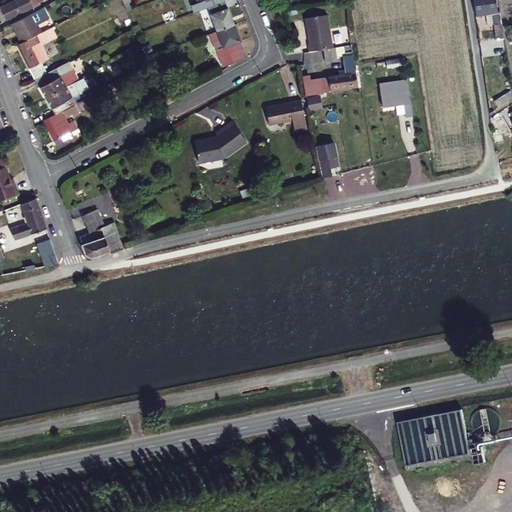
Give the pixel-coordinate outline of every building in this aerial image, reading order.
[(41,0),(17,0),(3,7),(2,5),(0,6),(0,23),(1,24),(34,7),(33,4),(41,0)] [(473,0),(476,19),(486,18),(492,17),(495,37),(489,38),(489,33),(482,34),(484,45),(503,42),(499,15),(497,15),(495,0),(473,0)] [(235,26),(226,2),(209,8),(218,32),(235,26)] [(22,44),(42,34),(37,26),(49,20),(44,9),(12,25),(22,44)] [(306,45),(307,52),(332,48),(327,16),(304,19),(308,44),(306,45)] [(486,18),(489,33),(489,38),(495,37),(492,17),(486,18)] [(247,60),(235,26),(218,32),(224,48),(219,50),(226,71),(247,60)] [(56,37),(52,29),(42,34),(20,46),(34,75),(35,74),(38,80),(48,75),(41,61),(47,58),(41,45),(56,37)] [(213,34),(219,50),(224,48),(218,32),(213,34)] [(357,88),(350,46),(335,49),(335,51),(324,53),(326,66),(344,63),(345,73),(338,74),(338,79),(328,81),(330,93),(357,88)] [(48,75),(38,80),(57,115),(70,108),(67,101),(90,89),(82,74),(74,78),(67,65),(48,75)] [(328,81),(304,84),(306,96),(330,93),(328,81)] [(408,88),(381,93),(384,109),(403,105),(405,119),(413,117),(408,88)] [(498,110),(511,100),(511,98),(508,93),(493,103),(498,110)] [(312,130),(306,104),(266,113),(270,131),(294,126),(296,133),(312,130)] [(57,115),(45,121),(57,146),(76,136),(68,122),(75,119),(77,122),(82,119),(76,106),(57,115)] [(511,117),(511,118),(511,123),(494,127),(495,136),(511,132),(511,117)] [(194,139),(198,160),(244,151),(239,122),(215,126),(217,135),(194,139)] [(335,147),(317,151),(319,165),(337,162),(335,147)] [(319,165),(322,178),(340,175),(337,162),(319,165)] [(0,165),(0,199),(16,193),(13,185),(10,187),(0,165)] [(37,199),(23,204),(31,222),(15,229),(20,240),(49,228),(37,199)] [(115,215),(125,210),(120,200),(110,204),(115,215)] [(153,207),(129,218),(133,226),(157,214),(153,207)] [(120,246),(119,244),(112,222),(100,226),(94,210),(80,215),(84,227),(93,222),(104,252),(120,246)] [(89,242),(78,246),(81,254),(88,258),(104,252),(93,222),(84,227),(89,242)] [(41,244),(51,267),(62,262),(52,239),(41,244)] [(7,258),(0,261),(0,265),(1,268),(10,265),(7,258)] [(468,412),(405,424),(413,470),(476,458),(468,412)]
